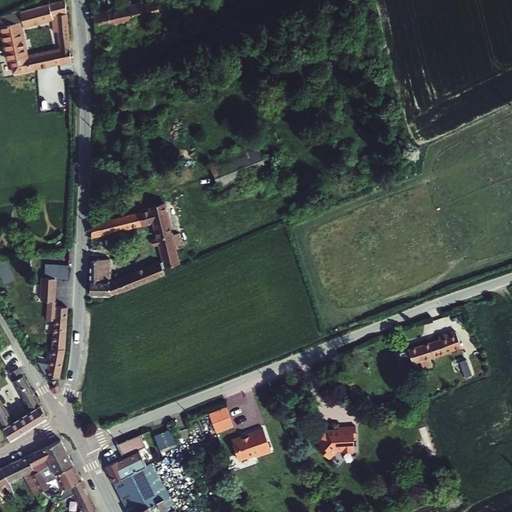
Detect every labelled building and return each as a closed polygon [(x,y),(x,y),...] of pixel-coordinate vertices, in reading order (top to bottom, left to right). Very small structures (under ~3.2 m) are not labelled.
[(0,31),(5,61),(10,61),(12,75),(71,62),(68,14),(67,13),(65,0),(0,16),(0,31)] [(143,4),(142,1),(93,13),(97,30),(146,18),(144,13),(154,11),(155,14),(160,12),(157,1),(143,4)] [(257,145),(211,165),(220,190),(268,170),(257,145)] [(143,227),(152,225),(155,235),(156,235),(156,238),(155,238),(156,239),(151,240),(153,247),(158,246),(161,261),(125,274),(112,275),(111,259),(98,260),(90,262),(89,281),(90,281),(89,295),(91,297),(109,297),(110,297),(165,275),(163,270),(164,269),(181,264),(176,246),(182,244),(179,234),(174,235),(173,232),(172,233),(171,230),(172,229),(168,212),(167,212),(166,209),(167,208),(166,203),(138,209),(139,212),(92,224),(91,239),(142,226),(143,227)] [(46,320),(54,321),(56,307),(57,307),(57,302),(55,302),(57,280),(69,281),(70,266),(48,264),(47,279),(41,278),(40,302),(47,302),(46,320)] [(37,362),(45,377),(60,379),(66,350),(68,308),(57,307),(56,307),(54,321),(52,348),(49,364),(37,362)] [(463,349),(456,330),(439,336),(440,340),(408,350),(413,364),(413,365),(421,362),(431,359),(463,349)] [(413,364),(408,350),(399,353),(404,367),(413,364)] [(431,359),(421,362),(424,370),(433,367),(431,359)] [(467,359),(460,362),(466,378),(473,376),(467,359)] [(0,396),(0,418),(11,438),(48,415),(20,367),(13,372),(33,410),(13,420),(0,396)] [(51,387),(51,389),(53,394),(60,391),(58,386),(57,385),(56,384),(54,385),(52,386),(51,387)] [(226,406),(209,412),(216,432),(234,426),(226,406)] [(263,426),(231,438),(239,460),(256,454),(256,455),(272,450),(263,426)] [(357,438),(356,426),(338,427),(338,429),(327,430),(326,430),(317,441),(321,445),(317,449),(330,461),(334,457),(337,453),(341,452),(341,453),(355,452),(354,438),(357,438)] [(171,428),(154,434),(160,448),(177,442),(171,428)] [(117,443),(123,456),(139,448),(146,445),(141,433),(117,443)] [(65,438),(32,455),(36,465),(52,458),(55,463),(73,454),(65,438)] [(113,481),(114,481),(148,464),(139,448),(123,456),(105,465),(113,481)] [(86,479),(73,454),(55,463),(63,480),(59,482),(61,486),(65,484),(68,488),(74,485),(86,479)] [(32,455),(27,457),(32,467),(36,465),(32,455)] [(32,467),(27,457),(12,465),(7,468),(13,480),(34,471),(32,467)] [(148,464),(114,481),(129,511),(132,511),(164,496),(168,504),(161,507),(163,511),(166,511),(175,508),(152,462),(148,464)] [(39,481),(35,473),(26,478),(30,486),(34,484),(41,497),(45,495),(39,481)] [(49,476),(39,481),(45,495),(50,493),(47,488),(53,485),(49,476)] [(101,511),(86,479),(74,485),(87,509),(81,511),(101,511)] [(164,496),(132,511),(177,511),(175,508),(166,511),(163,511),(161,507),(168,504),(164,496)]
